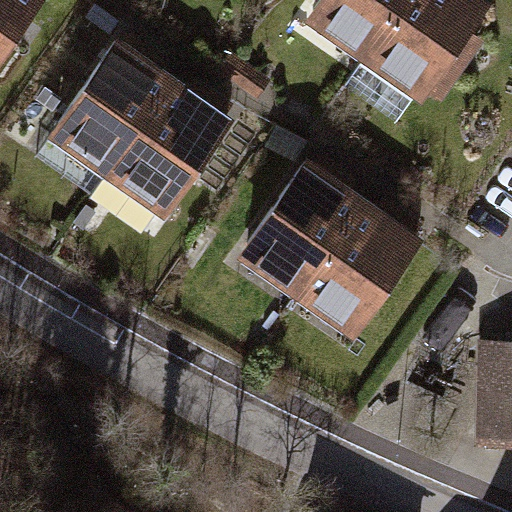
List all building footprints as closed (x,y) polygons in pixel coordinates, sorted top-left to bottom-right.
[(0,0),(0,37),(26,0),(0,0)] [(300,0),(289,16),(349,58),(389,0),(300,0)] [(389,0),(349,58),(408,99),(477,0),(389,0)] [(36,132),(96,174),(167,73),(107,31),(36,132)] [(167,73),(96,174),(155,215),(226,114),(167,73)] [(222,256),(282,297),(353,197),(293,155),(222,256)] [(353,197),(282,297),(341,339),(412,238),(353,197)] [(511,343),(487,343),(485,433),(511,433),(511,343)] [(353,511),(312,493),(302,511),(353,511)]
